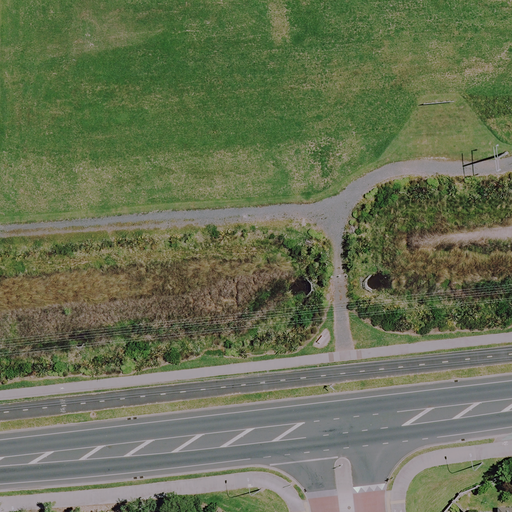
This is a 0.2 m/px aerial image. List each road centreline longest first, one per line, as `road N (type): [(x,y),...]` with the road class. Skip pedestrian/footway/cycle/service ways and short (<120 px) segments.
road 1 (secondary): [(315,426),(0,461)]
road 2 (secondary): [(511,402),(371,419)]
